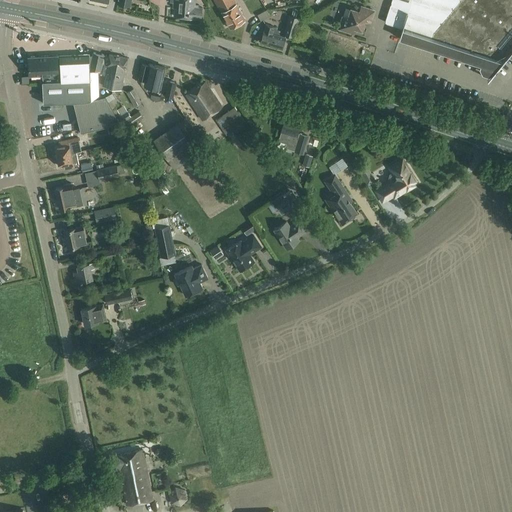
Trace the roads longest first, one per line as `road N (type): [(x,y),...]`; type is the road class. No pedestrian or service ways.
road 1 (primary): [(492,143),(259,66),(8,8)]
road 2 (unclassified): [(94,471),(5,58),(8,8)]
